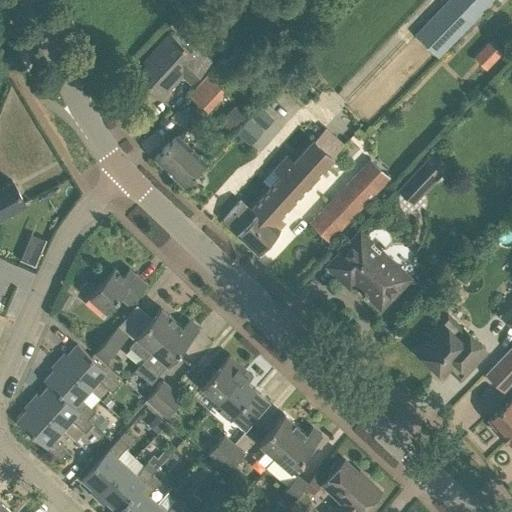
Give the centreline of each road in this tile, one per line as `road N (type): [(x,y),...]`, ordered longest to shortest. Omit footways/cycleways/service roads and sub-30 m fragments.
road 1 (secondary): [(426,474),(121,176)]
road 2 (residential): [(0,376),(72,226),(121,176)]
road 3 (secondary): [(121,176),(60,75),(27,0)]
